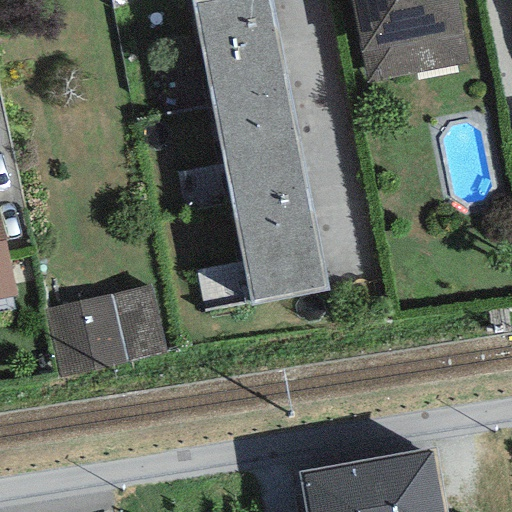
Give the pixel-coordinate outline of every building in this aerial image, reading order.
[(269,0),(195,0),(192,1),(192,5),(211,102),(286,88),(269,0)] [(347,0),(363,84),(468,65),(455,0),(347,0)] [(306,190),(286,88),(211,102),(231,205),(306,190)] [(325,289),(306,190),(231,205),(250,303),(325,289)] [(0,228),(0,299),(15,296),(0,228)] [(150,286),(44,310),(59,376),(165,354),(150,286)] [(442,511),(431,448),(297,473),(304,511),(442,511)]
